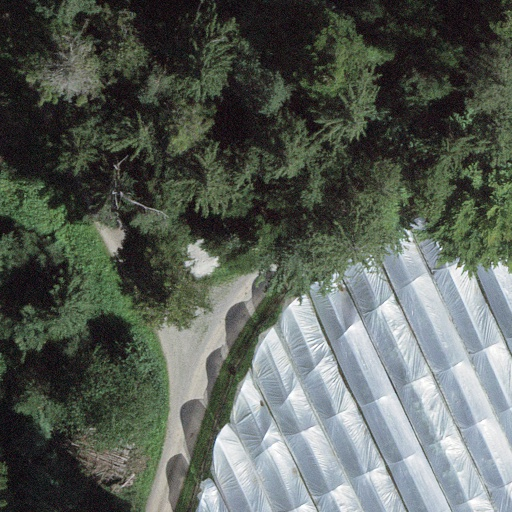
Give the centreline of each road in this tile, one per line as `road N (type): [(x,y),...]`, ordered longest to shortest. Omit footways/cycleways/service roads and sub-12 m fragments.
road 1 (track): [(511,166),(402,174),(332,200),(271,250),(210,353),(163,511)]
road 2 (track): [(210,353),(93,167),(12,0)]
